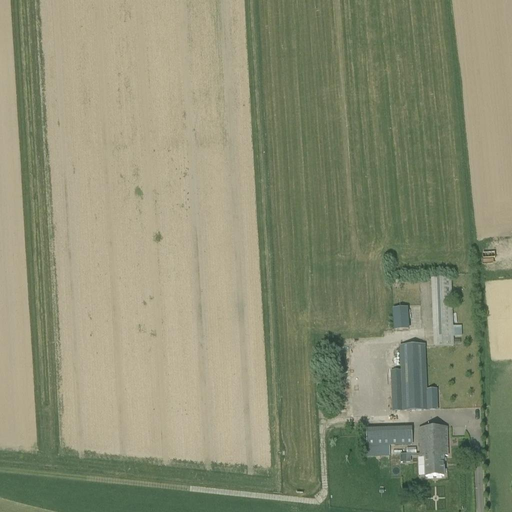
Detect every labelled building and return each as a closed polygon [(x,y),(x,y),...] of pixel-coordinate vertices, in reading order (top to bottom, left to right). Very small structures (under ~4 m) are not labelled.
[(480,256),(497,257),(498,236),(481,236),(480,256)] [(491,267),(506,263),(504,256),(489,260),(491,267)] [(432,355),(453,354),(450,279),(431,280),(434,348),(432,348),(432,355)] [(407,329),(406,309),(393,309),(394,329),(407,329)] [(393,412),(426,410),(424,346),(400,347),(401,372),(391,372),(393,412)] [(366,447),(389,447),(412,446),(411,428),(366,430),(366,447)] [(447,458),(447,457),(446,428),(419,429),(420,457),(425,456),(425,477),(443,476),(443,458),(447,458)] [(389,447),(366,447),(362,448),(362,458),(390,457),(389,447)]
